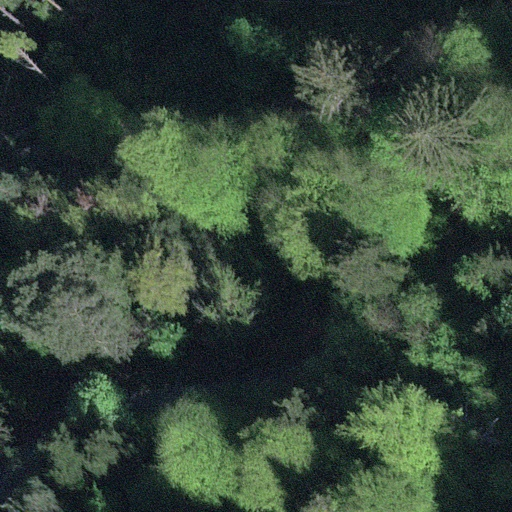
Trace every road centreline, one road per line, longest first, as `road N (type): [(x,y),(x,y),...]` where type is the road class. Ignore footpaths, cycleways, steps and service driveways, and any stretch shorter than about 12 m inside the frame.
road 1 (track): [(0,499),(114,423),(320,358),(511,239)]
road 2 (track): [(0,166),(76,147),(202,158),(462,39),(511,5)]
